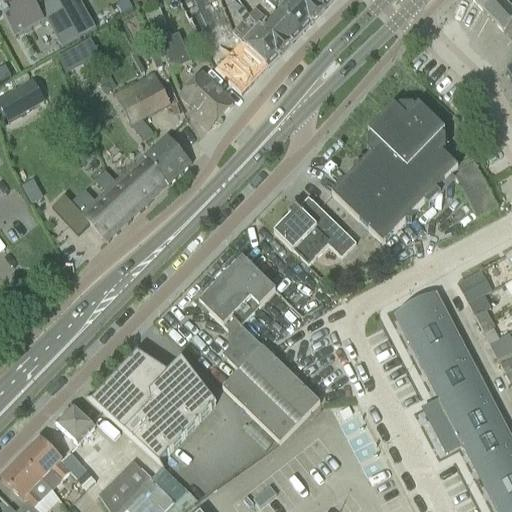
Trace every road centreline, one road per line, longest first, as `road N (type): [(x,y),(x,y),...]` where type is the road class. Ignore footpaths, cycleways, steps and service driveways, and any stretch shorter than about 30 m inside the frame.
road 1 (residential): [(0,460),(301,150)]
road 2 (secondary): [(0,408),(279,125)]
road 3 (residential): [(437,511),(357,334),(365,305),(511,222)]
road 4 (secondary): [(288,115),(346,75),(421,0)]
road 5 (secondary): [(386,0),(325,59),(288,115)]
road 6 (residential): [(511,144),(488,99),(434,45)]
